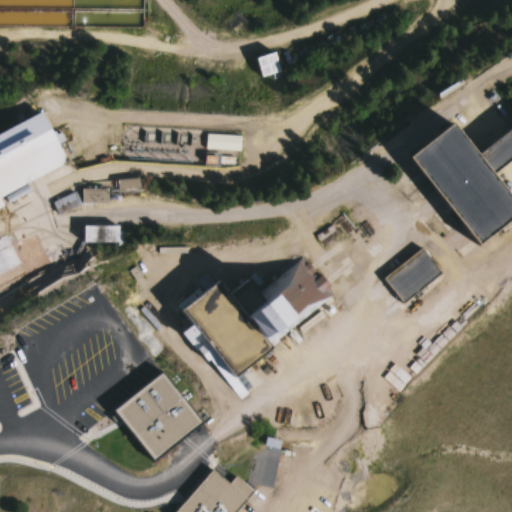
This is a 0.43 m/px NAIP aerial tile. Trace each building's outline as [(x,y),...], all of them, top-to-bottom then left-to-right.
[(0,0),(0,25),(140,26),(140,0),(0,0)] [(254,58),(260,78),(279,72),(272,52),(254,58)] [(377,126),(436,200),(480,162),(465,141),(511,103),(511,65),(510,63),(442,120),(417,89),(377,126)] [(0,207),(2,206),(0,202),(0,195),(63,162),(38,114),(0,134),(0,207)] [(473,249),(511,220),(511,211),(451,127),(408,158),(473,249)] [(511,158),(511,129),(477,155),(490,174),(511,158)] [(239,152),(239,135),(204,135),(204,152),(239,152)] [(117,226),(81,226),(81,244),(117,244),(117,226)] [(366,258),(375,271),(410,240),(400,228),(366,258)] [(0,299),(51,277),(34,237),(11,247),(9,244),(0,247),(0,299)] [(222,364),(255,335),(253,327),(314,274),(303,258),(288,244),(260,258),(242,259),(231,250),(220,256),(206,273),(194,258),(157,287),(222,364)] [(400,304),(439,276),(420,249),(381,277),(400,304)] [(89,383),(131,437),(179,399),(137,345),(89,383)] [(143,484),(171,511),(185,511),(225,461),(211,452),(203,458),(188,444),(143,484)] [(167,511),(229,511),(250,489),(232,473),(225,481),(208,465),(167,511)]
